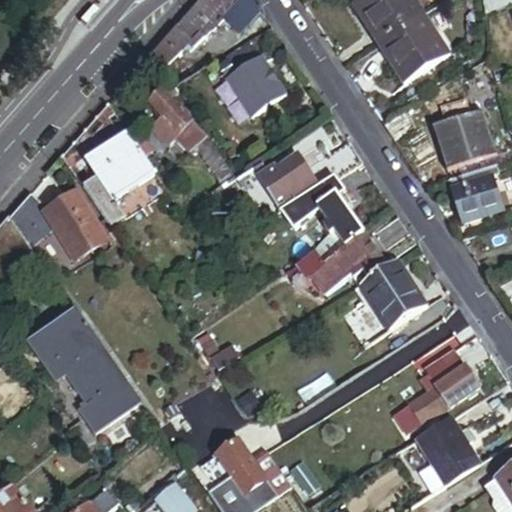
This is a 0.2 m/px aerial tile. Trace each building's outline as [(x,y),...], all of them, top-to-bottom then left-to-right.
[(205,0),(179,30),(195,46),(200,50),(216,34),(217,35),(227,24),(249,0),(205,0)] [(264,16),(253,0),(249,0),(227,24),(242,39),(249,31),(264,16)] [(299,0),(307,12),(326,0),(299,0)] [(380,48),(428,19),(415,0),(369,0),(355,10),(380,48)] [(453,56),(428,19),(380,48),(406,87),(453,56)] [(179,30),(154,58),(167,74),(192,49),(195,46),(179,30)] [(257,50),(222,72),(231,86),(266,63),(257,50)] [(266,63),(231,86),(256,123),(290,101),(266,63)] [(181,99),(175,89),(166,98),(173,106),(181,99)] [(173,106),(166,98),(152,111),(161,120),(178,139),(192,126),(173,106)] [(113,105),(64,159),(112,228),(125,220),(115,205),(159,175),(113,105)] [(408,117),(387,130),(397,145),(418,132),(408,117)] [(439,133),(445,153),(451,151),(459,174),(500,160),(487,118),(439,133)] [(178,139),(161,120),(151,130),(150,137),(160,148),(168,148),(174,142),(178,139)] [(205,139),(192,126),(178,139),(174,142),(187,156),(205,139)] [(205,139),(187,156),(194,158),(200,155),(220,186),(208,194),(215,205),(240,189),(239,187),(235,182),(206,137),(205,139)] [(348,147),(322,164),(335,184),(337,183),(361,167),(348,147)] [(451,151),(445,153),(452,176),(459,174),(451,151)] [(262,184),(284,218),(322,193),(301,163),(281,177),(279,173),(262,184)] [(499,170),(451,185),(454,195),(495,182),(502,179),(499,170)] [(252,178),(249,173),(235,182),(239,187),(247,181),(252,178)] [(240,189),(242,193),(251,187),(247,181),(239,187),(240,189)] [(506,215),(495,182),(454,195),(465,228),(506,215)] [(322,193),(284,218),(295,233),(322,215),(333,230),(338,238),(341,240),(350,253),(369,240),(341,202),(347,198),(337,183),(335,184),(322,193)] [(65,204),(49,216),(80,260),(109,240),(78,196),(65,204)] [(49,233),(27,201),(14,217),(33,244),(49,233)] [(47,213),(49,216),(65,204),(63,201),(47,213)] [(0,296),(45,266),(12,219),(0,232),(0,296)] [(410,237),(398,219),(374,236),(386,253),(410,237)] [(338,238),(333,230),(329,233),(335,241),(338,238)] [(327,270),(350,253),(341,240),(318,256),(327,270)] [(389,269),(369,240),(350,253),(351,254),(361,269),(371,282),(389,269)] [(307,264),(301,268),(324,302),(353,283),(360,293),(361,292),(391,272),(389,269),(371,282),(361,269),(352,276),(349,273),(337,282),(328,271),(341,261),(351,254),(350,253),(327,270),(318,256),(307,264)] [(352,276),(361,269),(351,254),(341,261),(349,273),(352,276)] [(349,273),(341,261),(328,271),(337,282),(349,273)] [(430,311),(400,267),(391,272),(361,292),(391,337),(430,311)] [(360,293),(357,295),(371,316),(366,319),(382,343),(391,337),(361,292),(360,293)] [(86,320),(41,352),(65,386),(77,377),(98,407),(84,417),(101,441),(147,408),(86,320)] [(0,346),(9,340),(0,328),(0,346)] [(459,358),(450,345),(434,355),(443,368),(459,358)] [(464,376),(469,373),(459,358),(443,368),(430,376),(435,385),(440,392),(445,389),(440,382),(460,369),(464,376)] [(445,389),(464,376),(460,369),(440,382),(445,389)] [(469,373),(464,376),(445,389),(440,392),(442,394),(453,411),(481,392),(469,373)] [(440,392),(435,385),(427,390),(433,400),(442,394),(440,392)] [(266,387),(248,397),(256,410),(273,400),(266,387)] [(433,400),(418,410),(429,427),(453,411),(442,394),(433,400)] [(453,425),(420,445),(435,469),(449,491),(482,470),(470,452),(463,440),(453,425)] [(89,431),(77,439),(89,456),(101,448),(89,431)] [(469,436),(463,440),(470,452),(477,448),(478,444),(473,437),(469,436)] [(238,446),(216,462),(244,500),(266,484),(238,446)] [(435,469),(423,477),(436,498),(449,491),(435,469)] [(511,476),(498,486),(511,506),(511,476)] [(511,511),(511,506),(498,486),(488,493),(497,507),(495,511),(511,511)] [(0,511),(31,511),(14,490),(0,502),(0,511)] [(193,511),(177,491),(160,505),(166,511),(193,511)]
